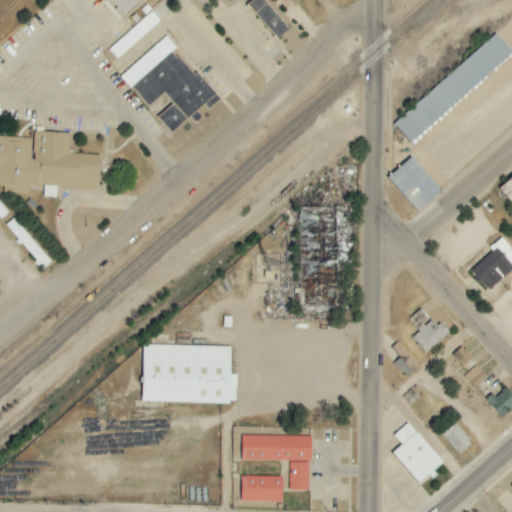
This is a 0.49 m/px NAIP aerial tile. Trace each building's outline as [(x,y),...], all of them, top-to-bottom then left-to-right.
[(110,0),(123,15),(141,0),(110,0)] [(252,0),(246,6),(277,39),(289,29),(262,0),(252,0)] [(391,124),(408,143),(511,53),(495,34),(391,124)] [(169,135),(189,118),(193,123),(218,102),(174,49),(176,48),(166,37),(120,76),(169,135)] [(98,190),(100,156),(69,154),(70,134),(34,132),(33,141),(7,140),(7,137),(0,136),(0,186),(12,187),(12,194),(28,195),(29,186),(43,186),(43,197),(56,198),(56,188),(98,190)] [(439,191),(410,157),(386,178),(415,212),(439,191)] [(511,176),(497,189),(511,205),(511,176)] [(0,219),(0,220),(8,212),(0,203),(0,219)] [(492,251),(470,271),(488,290),(511,268),(511,249),(501,237),(490,248),(492,251)] [(432,320),(426,324),(417,313),(409,318),(419,332),(412,337),(423,352),(449,333),(443,324),(438,328),(432,320)] [(230,346),(142,344),(141,402),(235,404),(236,374),(230,374),(230,346)] [(460,367),(473,359),(464,346),(452,354),(460,367)] [(487,377),(476,366),(464,377),(475,388),(487,377)] [(511,399),(501,385),(485,397),(499,417),(511,407),(511,399)] [(443,463),(407,422),(393,435),(401,444),(391,453),(419,483),(430,473),(443,463)] [(441,434),(459,454),(471,442),(454,423),(441,434)] [(288,461),(287,490),(308,490),(308,436),(240,436),(240,461),(288,461)] [(239,477),(239,502),(280,502),(280,477),(239,477)]
